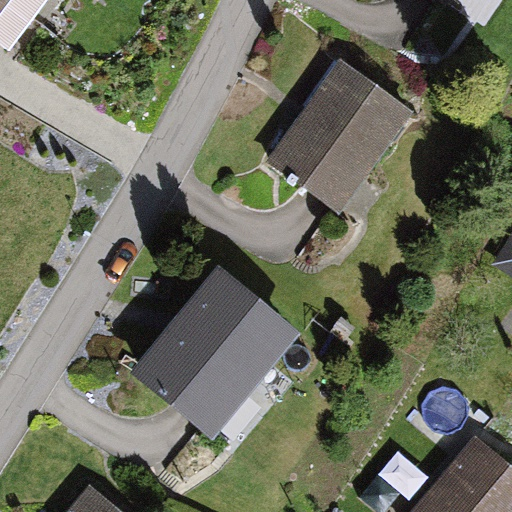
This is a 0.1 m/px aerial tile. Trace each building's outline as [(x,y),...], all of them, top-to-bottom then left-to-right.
[(0,0),(0,43),(9,50),(47,0),(0,0)] [(356,170),(364,175),(409,113),(343,65),(273,163),(331,205),(356,170)] [(230,385),(237,391),(285,334),(223,282),(147,375),(201,420),(230,385)] [(511,511),(511,474),(475,446),(424,511),(511,511)] [(116,511),(93,492),(75,511),(116,511)]
